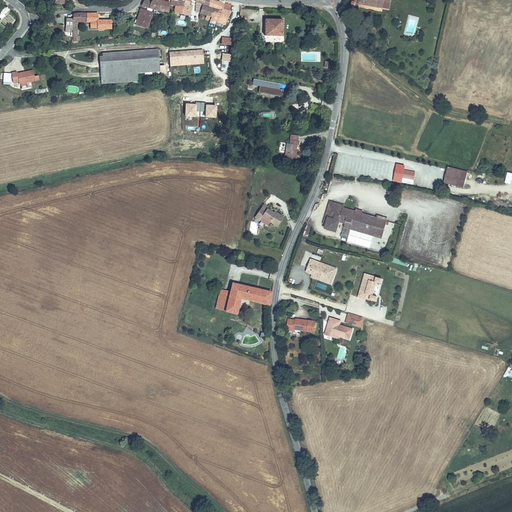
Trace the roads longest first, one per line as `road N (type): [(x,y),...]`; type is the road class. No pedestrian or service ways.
road 1 (unclassified): [(314,511),(275,366),(274,307),(328,146),(344,47),(339,22)]
road 2 (track): [(342,36),(437,104),(511,123)]
road 3 (unknown): [(305,211),(341,190),(417,208)]
